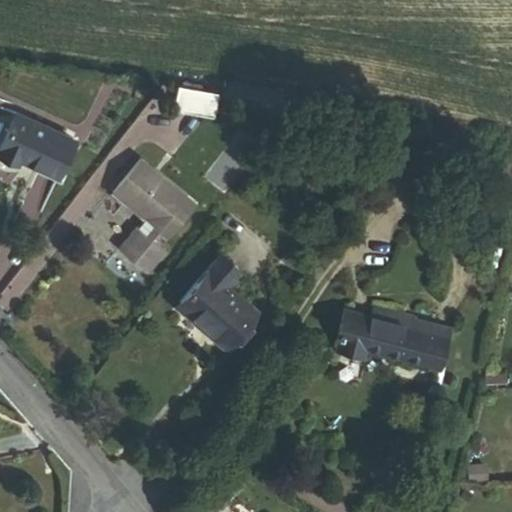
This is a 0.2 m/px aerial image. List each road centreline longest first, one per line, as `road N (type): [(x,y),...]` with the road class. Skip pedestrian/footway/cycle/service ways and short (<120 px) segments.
road 1 (unknown): [(0,315),(139,153)]
road 2 (residential): [(135,503),(0,378)]
